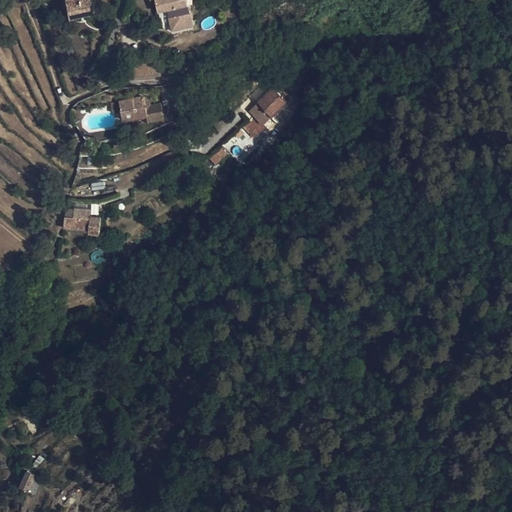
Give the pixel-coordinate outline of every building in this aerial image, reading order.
[(65,0),(69,19),(92,14),(89,0),(65,0)] [(156,0),(159,9),(168,7),(172,29),(193,25),(188,0),(156,0)] [(171,23),(167,23),(169,30),(172,32),(193,28),(193,25),(172,29),(171,23)] [(278,93),(272,87),(249,110),(268,130),(276,122),(271,116),(290,97),(282,89),(278,93)] [(123,119),(142,115),(146,110),(145,104),(143,95),(119,100),(123,119)] [(150,103),(145,104),(146,110),(147,113),(148,119),(163,116),(160,100),(150,103)] [(268,133),(252,117),(236,132),(253,147),(268,133)] [(253,147),(236,132),(222,146),(239,163),(254,149),(253,147)] [(215,164),(227,154),(222,148),(210,158),(215,164)] [(91,210),(73,208),(72,217),(65,216),(64,227),(89,228),(90,216),(91,210)] [(101,217),(90,216),(89,228),(88,232),(99,234),(101,217)] [(101,261),(102,252),(92,251),(92,261),(101,261)] [(25,471),(19,489),(29,492),(35,474),(25,471)] [(44,487),(34,485),(31,500),(40,502),(44,487)]
